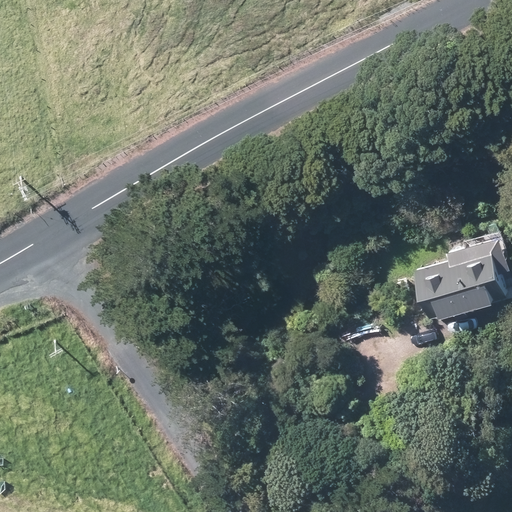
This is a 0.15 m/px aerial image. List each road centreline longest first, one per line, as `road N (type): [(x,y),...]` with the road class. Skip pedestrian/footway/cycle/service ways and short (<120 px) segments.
road 1 (unclassified): [(72,221),(446,0)]
road 2 (unclassified): [(72,221),(208,511)]
